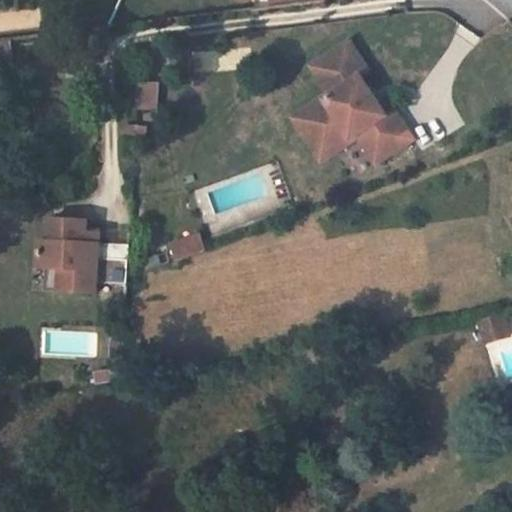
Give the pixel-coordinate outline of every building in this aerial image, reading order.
[(260,0),(263,9),(289,5),(288,0),(260,0)] [(11,39),(0,40),(0,62),(14,60),(11,39)] [(370,70),(350,41),(313,65),(332,94),(309,109),(335,148),(357,133),(377,163),(414,138),(394,109),(386,114),(362,75),(370,70)] [(160,83),(142,82),(140,107),(159,109),(160,83)] [(335,148),(309,109),(295,119),(321,158),(335,148)] [(88,222),(51,220),(49,242),(41,242),(39,267),(47,268),(62,268),(60,291),(97,293),(97,283),(128,285),(129,260),(99,258),(100,244),(101,235),(87,235),(88,222)] [(200,235),(188,239),(193,255),(205,250),(200,235)] [(174,244),(179,260),(193,255),(188,239),(174,244)] [(130,247),(100,244),(99,258),(129,260),(130,247)] [(62,268),(47,268),(46,290),(60,291),(62,268)] [(505,315),(481,324),(488,342),(511,333),(505,315)] [(124,344),(113,343),(112,367),(122,368),(124,344)] [(95,376),(96,385),(121,381),(122,368),(112,367),(111,373),(95,376)]
